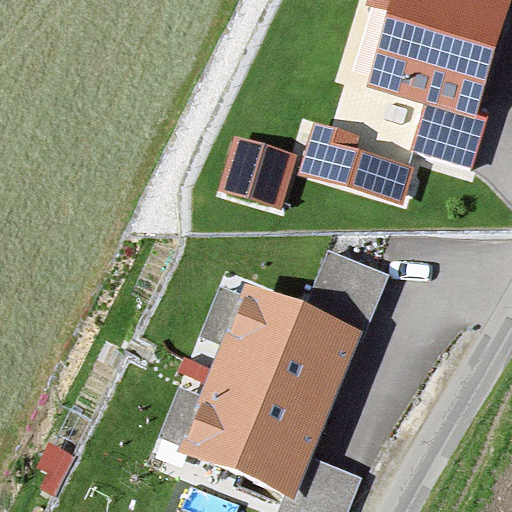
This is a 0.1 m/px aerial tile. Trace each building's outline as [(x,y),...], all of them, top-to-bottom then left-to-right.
[(511,13),(511,0),(392,0),(364,94),(424,112),(411,154),(465,170),(511,13)] [(361,142),(313,127),(296,182),(404,213),(415,174),(357,157),(361,142)] [(219,197),(281,216),(298,161),(236,142),(219,197)] [(326,259),(302,317),(362,341),(386,283),(326,259)] [(302,317),(245,293),(210,376),(328,424),(362,341),(302,317)] [(328,424),(210,376),(178,460),(284,506),(295,510),(313,464),(328,424)] [(351,511),(362,484),(313,464),(295,510),(284,506),(282,511),(351,511)]
